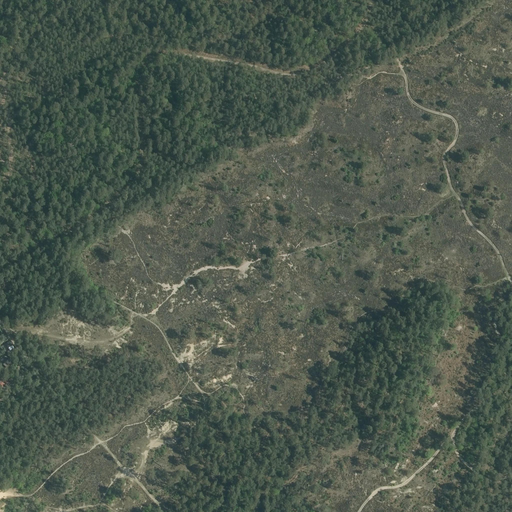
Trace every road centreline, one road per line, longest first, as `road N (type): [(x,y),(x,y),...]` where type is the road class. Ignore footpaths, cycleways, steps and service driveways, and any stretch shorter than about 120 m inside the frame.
road 1 (track): [(0,275),(132,184),(141,160),(140,79),(152,59),(188,54),(307,72),(352,41),(372,0)]
road 2 (track): [(359,511),(376,492),(408,481),(504,385),(494,320),(511,301)]
road 3 (track): [(511,282),(450,188),(443,159),(455,122),(411,101),(394,50)]
road 4 (track): [(163,511),(0,321)]
road 5 (track): [(476,0),(337,77)]
